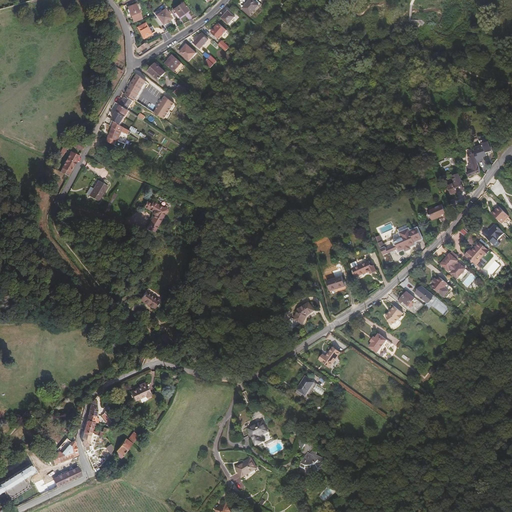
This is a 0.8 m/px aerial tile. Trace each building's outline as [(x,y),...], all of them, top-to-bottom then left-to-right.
[(184,0),(194,13),(202,7),(197,0),(184,0)] [(250,15),(258,5),(255,2),(252,0),(250,0),(243,8),(250,15)] [(173,9),(179,17),(188,10),(182,3),(173,9)] [(128,7),(129,9),(130,12),(134,21),(141,18),(137,9),(136,5),(136,4),(128,7)] [(165,9),(156,15),(163,25),(166,23),(167,24),(170,22),(169,21),(172,18),(169,14),(170,13),(169,11),(168,12),(165,9)] [(232,20),(235,17),(229,12),(223,18),(230,25),(233,21),(232,20)] [(145,23),(137,27),(143,39),(151,34),(145,23)] [(214,30),(212,33),(219,39),(227,30),(219,23),(213,29),(214,30)] [(200,49),(208,40),(202,34),(194,43),(200,49)] [(218,45),(225,51),(229,47),(222,41),(218,45)] [(187,45),(183,49),(179,53),(189,61),(196,53),(187,45)] [(174,72),(181,63),(173,55),(165,64),(174,72)] [(207,59),(214,64),(216,61),(211,56),(207,59)] [(204,63),(210,68),(214,64),(207,59),(204,63)] [(166,72),(156,63),(149,71),(159,80),(160,79),(163,82),(165,81),(161,77),(166,72)] [(184,66),(181,63),(174,72),(177,74),(184,66)] [(134,74),(123,91),(135,100),(147,82),(134,74)] [(175,92),(182,99),(188,92),(181,86),(175,92)] [(121,106),(128,110),(134,101),(126,96),(120,105),(121,106)] [(163,96),(153,111),(167,120),(177,105),(163,96)] [(121,106),(112,120),(115,122),(121,125),(130,111),(128,110),(121,106)] [(120,126),(121,125),(115,122),(111,133),(109,137),(108,137),(107,141),(116,144),(117,141),(118,141),(122,132),(124,128),(120,126)] [(82,151),(85,146),(76,141),(73,146),(82,151)] [(473,151),(474,154),(477,162),(484,160),(482,156),(487,155),(486,153),(491,151),(488,141),(483,143),(483,144),(475,147),(476,150),(473,151)] [(66,181),(79,156),(71,152),(60,172),(65,174),(63,179),(66,181)] [(469,177),(481,172),(477,162),(474,154),(469,156),(472,165),(468,167),(470,171),(467,173),(469,177)] [(449,188),(451,194),(464,190),(467,188),(464,180),(461,181),(459,174),(453,176),(456,183),(453,184),(453,186),(449,188)] [(107,186),(98,180),(93,189),(94,189),(90,196),(99,201),(107,186)] [(147,203),(144,208),(153,213),(153,215),(154,216),(146,230),(155,233),(165,215),(166,214),(168,212),(167,209),(164,208),(163,209),(152,203),(151,205),(147,203)] [(440,217),(440,218),(447,215),(442,205),(428,211),(432,220),(440,217)] [(499,206),(492,214),(502,223),(509,216),(499,206)] [(504,233),(495,224),(488,231),(486,229),(482,233),(496,247),(500,243),(497,240),(504,233)] [(462,227),(459,231),(464,235),(467,232),(462,227)] [(396,246),(398,249),(399,251),(405,249),(405,247),(409,246),(415,244),(414,241),(422,238),(418,229),(410,232),(409,230),(401,233),(403,237),(397,239),(397,241),(394,242),(396,245),(396,246)] [(375,237),(381,249),(384,247),(379,236),(375,237)] [(471,251),(467,256),(477,265),(481,268),(493,254),(479,242),(475,247),(476,247),(475,249),(475,250),(473,252),(471,251)] [(386,249),(388,253),(389,253),(398,249),(396,246),(396,245),(386,249)] [(388,253),(383,255),(387,264),(393,261),(390,255),(389,255),(388,253)] [(447,257),(441,264),(449,271),(452,268),(454,270),(452,272),(453,274),(456,277),(458,277),(464,271),(463,268),(457,262),(458,261),(450,254),(449,254),(447,256),(447,257)] [(370,262),(352,269),(356,277),(368,272),(368,273),(370,272),(371,274),(376,271),(374,266),(372,267),(370,262)] [(464,271),(458,277),(461,279),(467,273),(464,271)] [(330,291),(345,286),(342,276),(327,281),(330,291)] [(434,284),(432,287),(444,297),(445,298),(450,292),(445,287),(448,284),(440,277),(437,280),(436,279),(433,283),(434,284)] [(422,286),(416,294),(426,302),(432,294),(422,286)] [(154,309),(160,301),(145,291),(140,299),(154,309)] [(406,292),(404,295),(411,301),(414,298),(406,292)] [(432,294),(426,302),(423,305),(428,308),(437,297),(432,294)] [(411,301),(404,295),(399,301),(402,304),(403,302),(409,306),(410,304),(412,302),(411,301)] [(306,315),(308,315),(315,311),(309,302),(300,309),(294,319),(303,324),(306,319),(304,318),(306,315)] [(404,314),(395,307),(392,311),(390,314),(390,313),(386,316),(393,323),(398,321),(399,320),(400,321),(403,317),(402,315),(404,314)] [(374,338),(373,339),(370,343),(384,353),(393,340),(380,330),(377,334),(376,335),(377,335),(374,339),(374,338)] [(166,333),(161,336),(168,345),(175,344),(166,333)] [(327,357),(324,355),(320,359),(331,367),(342,353),(334,347),(327,357)] [(312,388),(316,382),(307,376),(298,389),(298,390),(304,394),(307,396),(312,388)] [(146,396),(147,397),(151,395),(145,382),(139,385),(140,386),(140,387),(138,388),(131,392),(135,401),(140,399),(146,396)] [(97,401),(94,399),(92,403),(87,421),(95,422),(96,418),(98,411),(97,401)] [(104,413),(102,415),(110,425),(111,421),(107,416),(104,413)] [(95,422),(87,421),(84,431),(92,433),(92,431),(94,425),(95,422)] [(263,422),(250,428),(254,439),(254,438),(256,444),(262,441),(259,435),(268,431),(263,422)] [(99,436),(105,437),(109,429),(104,427),(102,431),(100,431),(99,433),(99,436)] [(82,441),(85,450),(89,449),(88,446),(91,445),(90,440),(91,435),(93,435),(93,434),(94,433),(92,433),(84,431),(82,437),(82,441)] [(127,440),(133,444),(139,436),(137,435),(134,432),(127,440)] [(304,449),(310,438),(303,434),(300,445),(304,449)] [(126,438),(116,451),(117,451),(115,453),(121,458),(133,444),(127,440),(126,438)] [(78,455),(75,441),(71,442),(64,450),(62,449),(59,451),(50,455),(54,464),(73,457),(75,460),(76,460),(78,455)] [(326,464),(329,459),(317,455),(318,452),(313,451),(312,455),(309,452),(299,467),(305,470),(306,467),(311,465),(311,467),(316,464),(318,467),(323,463),(326,464)] [(96,464),(98,467),(101,465),(106,460),(103,454),(89,460),(92,466),(96,464)] [(251,472),(256,469),(257,468),(252,459),(237,467),(242,476),(251,472)] [(121,463),(113,473),(117,476),(125,466),(123,464),(121,463)] [(0,493),(4,491),(5,494),(8,494),(10,498),(28,487),(26,483),(26,480),(25,478),(36,471),(31,464),(0,482),(0,493)] [(81,476),(78,467),(53,479),(54,480),(44,485),(43,485),(41,480),(37,482),(40,488),(39,489),(41,495),(81,476)] [(357,477),(353,474),(347,480),(351,484),(357,477)] [(8,494),(5,494),(9,501),(31,487),(26,480),(26,483),(28,487),(10,498),(8,494)] [(217,511),(232,511),(227,503),(216,510),(217,511)]
